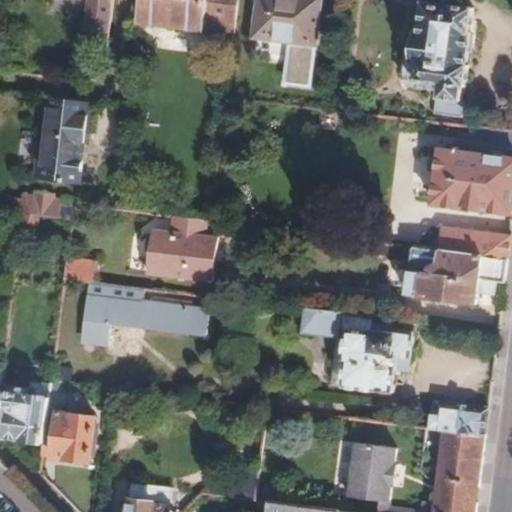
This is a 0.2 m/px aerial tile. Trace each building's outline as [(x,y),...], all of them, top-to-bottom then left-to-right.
[(113,33),(117,0),(95,0),(92,30),(113,33)] [(237,27),(240,0),(148,0),(146,24),(206,32),(208,23),(237,27)] [(309,6),(310,0),(263,0),(259,38),(270,39),(296,43),(293,65),(291,83),(316,86),(325,8),(309,6)] [(325,0),(310,0),(309,6),(325,8),(325,0)] [(420,62),(412,61),(409,81),(423,83),(431,84),(446,86),(444,99),(462,101),(464,89),(468,89),(471,66),(467,65),(474,8),(454,6),(454,9),(429,6),(425,38),(423,38),(420,62)] [(206,32),(236,35),(237,27),(208,23),(206,32)] [(81,185),(91,101),(84,101),(47,96),(42,138),(37,180),(81,185)] [(461,114),(462,101),(444,99),(442,112),(461,114)] [(27,178),(37,180),(42,138),(35,138),(31,170),(28,170),(27,178)] [(511,214),(511,159),(444,150),(438,205),(469,209),(468,211),(485,214),(486,212),(511,214)] [(76,223),(78,206),(57,203),(57,199),(38,196),(37,199),(28,198),(25,216),(39,218),(76,223)] [(39,218),(25,216),(24,229),(38,231),(39,218)] [(214,223),(179,219),(177,233),(159,231),(153,241),(152,253),(156,260),(154,276),(219,284),(224,238),(213,237),(214,223)] [(445,253),(511,261),(511,256),(511,237),(448,229),(445,253)] [(445,253),(419,249),(412,296),(482,306),(484,297),(486,281),(501,284),(509,285),(511,261),(445,253)] [(100,263),(71,259),(69,280),(97,284),(100,263)] [(486,281),(484,297),(498,299),(501,284),(486,281)] [(143,290),(97,284),(95,297),(142,303),(143,290)] [(142,303),(95,297),(89,341),(114,345),(116,326),(212,339),(216,313),(142,303)] [(10,329),(14,299),(5,298),(2,328),(10,329)] [(346,315),(310,310),(306,336),(342,341),(346,315)] [(349,364),(355,316),(346,315),(342,341),(336,388),(349,389),(352,364),(349,364)] [(404,360),(407,335),(396,334),(397,321),(355,316),(349,364),(352,364),(349,389),(387,394),(390,369),(392,359),(404,360)] [(403,371),(404,360),(392,359),(390,369),(403,371)] [(11,387),(4,440),(7,440),(47,445),(51,418),(53,401),(33,398),(35,384),(33,379),(28,378),(27,389),(11,387)] [(55,386),(35,384),(33,398),(53,401),(55,386)] [(55,386),(53,401),(65,402),(67,386),(55,384),(55,386)] [(2,386),(0,401),(0,439),(4,440),(11,387),(2,386)] [(448,433),(489,438),(493,412),(444,406),(440,432),(448,433)] [(62,419),(51,418),(47,445),(46,459),(93,465),(99,422),(63,416),(62,419)] [(479,511),(482,496),(489,438),(448,433),(439,504),(429,503),(426,511),(479,511)] [(386,504),(395,505),(397,490),(399,490),(403,451),(361,445),(354,500),(386,504)] [(259,503),(263,474),(235,471),(231,499),(259,503)] [(132,511),(173,511),(171,509),(156,508),(156,505),(154,504),(156,488),(135,485),(132,511)]
